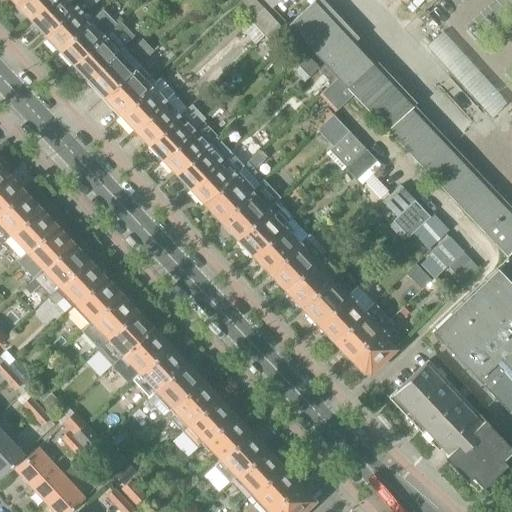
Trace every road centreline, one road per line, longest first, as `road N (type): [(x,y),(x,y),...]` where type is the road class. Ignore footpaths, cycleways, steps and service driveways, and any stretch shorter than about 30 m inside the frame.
road 1 (secondary): [(332,431),(0,77)]
road 2 (secondary): [(424,511),(332,431)]
